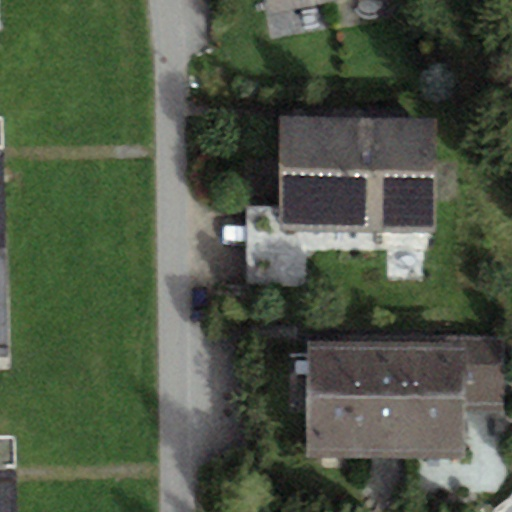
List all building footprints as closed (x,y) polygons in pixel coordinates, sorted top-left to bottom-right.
[(331,0),(266,0),(270,13),(331,0)] [(357,116),(280,115),(279,228),(356,229),(357,116)] [(435,116),(357,116),(356,229),(434,229),(435,116)] [(443,341),(412,340),(411,458),(463,458),(463,411),(503,411),(504,335),(443,335),(443,341)] [(359,340),(306,339),(305,456),(358,457),(359,340)] [(412,340),(359,340),(358,457),(411,458),(412,340)] [(16,511),(16,469),(0,469),(0,511),(16,511)]
